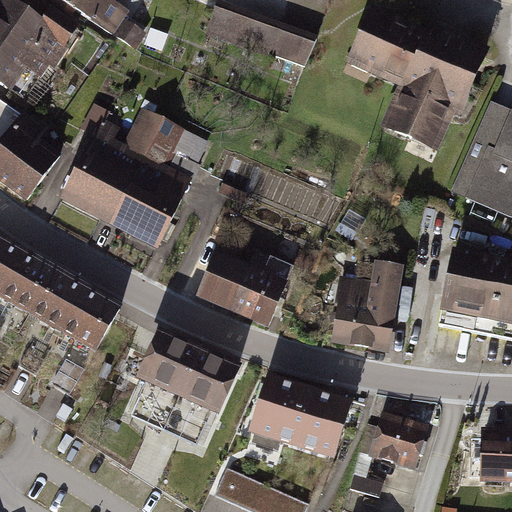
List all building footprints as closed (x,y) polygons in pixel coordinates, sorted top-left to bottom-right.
[(40,0),(11,0),(0,16),(0,79),(16,90),(30,69),(42,78),(51,65),(57,69),(70,50),(67,47),(79,29),(51,10),(52,8),(40,0)] [(59,0),(137,51),(147,35),(126,21),(130,14),(118,6),(121,0),(59,0)] [(277,28),(222,7),(212,33),(307,69),(319,37),(279,22),(277,28)] [(357,60),(374,67),(372,73),(409,89),(391,131),(417,142),(419,137),(442,147),(461,104),(468,107),(491,53),(437,30),(434,36),(378,12),(357,60)] [(172,38),(153,30),(146,48),(165,55),(172,38)] [(0,152),(1,153),(0,154),(0,180),(32,203),(63,159),(32,137),(39,127),(0,99),(0,152)] [(511,110),(495,104),(457,193),(472,199),(471,201),(511,218),(511,110)] [(69,196),(65,204),(114,229),(148,160),(114,145),(122,129),(108,122),(112,114),(97,107),(85,130),(99,137),(82,170),(77,167),(64,193),(69,196)] [(153,150),(167,122),(154,115),(140,144),(153,150)] [(148,160),(114,229),(161,251),(165,242),(171,244),(184,216),(179,214),(194,183),(196,184),(204,168),(191,162),(203,139),(167,122),(153,150),(176,161),(171,171),(148,160)] [(248,195),(225,186),(221,195),(244,204),(248,195)] [(0,238),(0,295),(2,297),(27,254),(0,238)] [(27,254),(2,297),(35,316),(59,273),(27,254)] [(486,263),(458,257),(455,272),(445,327),(511,340),(511,271),(508,270),(508,267),(506,264),(504,261),(501,260),(497,261),(494,262),(492,264),(491,267),(486,263)] [(219,258),(203,297),(273,326),(296,270),(274,260),(267,278),(219,258)] [(377,289),(345,284),(341,305),(345,305),(338,345),(391,354),(405,270),(381,266),(377,289)] [(59,273),(35,316),(68,334),(92,291),(59,273)] [(92,291),(68,334),(102,354),(127,311),(92,291)] [(164,337),(145,381),(187,400),(206,356),(164,337)] [(51,351),(35,342),(20,367),(37,376),(51,351)] [(207,356),(187,400),(229,419),(249,375),(207,356)] [(86,371),(70,362),(56,387),(72,396),(86,371)] [(271,381),(255,433),(338,459),(354,407),(271,381)] [(371,427),(352,491),(382,500),(387,486),(370,481),(376,459),(417,471),(429,430),(388,418),(384,431),(371,427)] [(511,430),(481,430),(480,478),(511,478),(511,430)] [(230,472),(218,497),(251,511),(307,511),(310,507),(230,472)]
